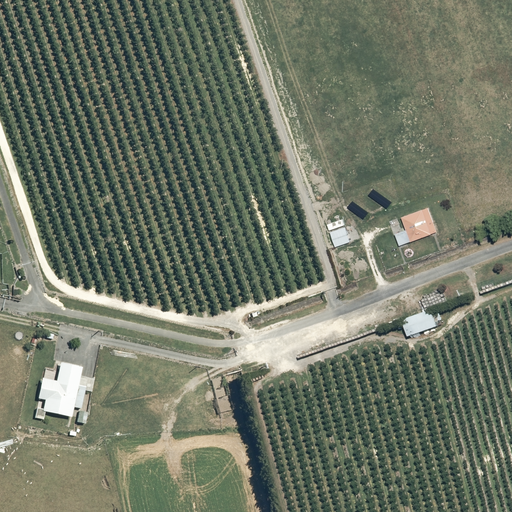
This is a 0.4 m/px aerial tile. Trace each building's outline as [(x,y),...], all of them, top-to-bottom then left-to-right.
[(438,231),(429,206),(402,216),(407,229),(396,232),(400,244),(438,231)] [(351,241),(346,226),(331,230),(336,246),(351,241)] [(438,326),(432,309),(402,319),(408,336),(438,326)] [(82,365),(60,361),(56,360),(53,372),(44,370),(43,378),(42,377),(37,397),(45,399),(43,408),(37,407),(34,417),(43,419),(45,411),(71,416),(73,406),(81,408),(84,390),(91,391),(94,378),(80,375),(82,365)] [(88,412),(79,410),(76,421),(85,424),(88,412)]
